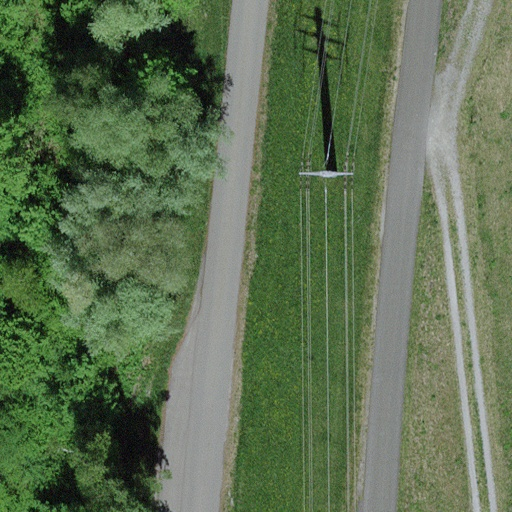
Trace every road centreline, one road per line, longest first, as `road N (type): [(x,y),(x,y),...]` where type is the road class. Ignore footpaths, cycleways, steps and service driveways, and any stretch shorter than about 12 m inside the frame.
road 1 (track): [(496,0),(461,85),(430,127),(463,206),(483,331),(494,511)]
road 2 (track): [(441,0),(395,511)]
